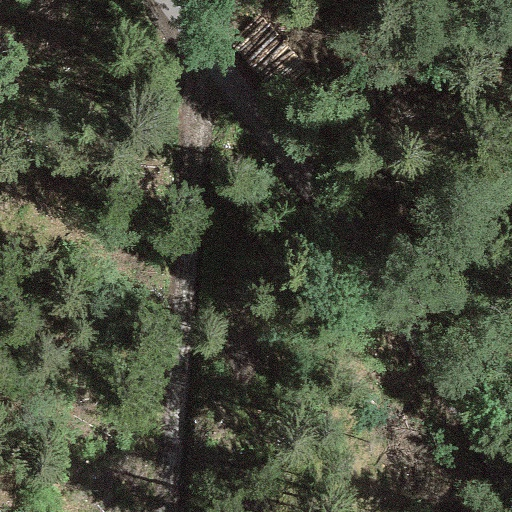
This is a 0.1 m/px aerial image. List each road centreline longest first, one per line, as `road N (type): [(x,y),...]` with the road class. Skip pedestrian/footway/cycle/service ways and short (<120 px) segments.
road 1 (track): [(171,0),(333,218),(495,451),(511,490)]
road 2 (track): [(198,36),(175,511)]
